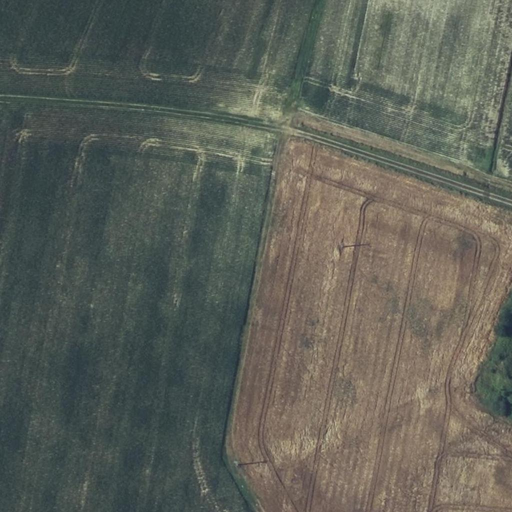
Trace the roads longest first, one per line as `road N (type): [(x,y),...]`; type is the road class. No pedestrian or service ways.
road 1 (track): [(511,204),(292,127),(208,111),(0,96)]
road 2 (track): [(305,131),(281,143),(227,437),(229,464),(256,511)]
